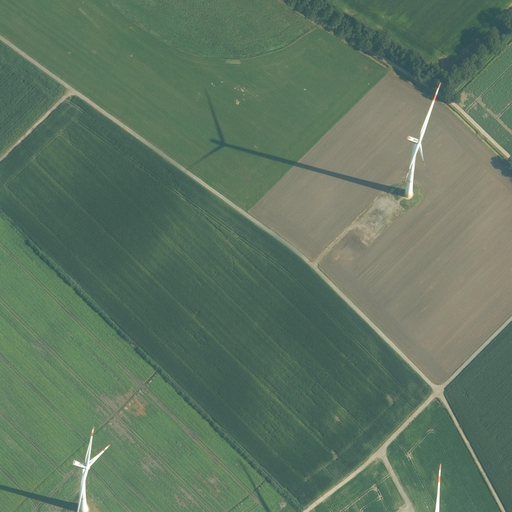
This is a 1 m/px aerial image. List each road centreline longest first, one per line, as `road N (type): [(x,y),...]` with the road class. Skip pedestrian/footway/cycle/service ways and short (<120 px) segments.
road 1 (track): [(0,35),(302,254),(440,390)]
road 2 (track): [(288,0),(451,101),(511,161)]
road 3 (track): [(504,511),(440,390)]
